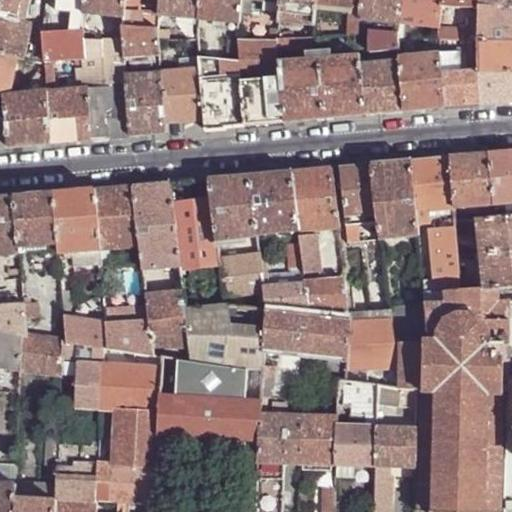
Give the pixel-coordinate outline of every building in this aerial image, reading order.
[(0,0),(0,18),(27,24),(29,0),(0,0)] [(67,0),(66,13),(84,15),(84,0),(67,0)] [(84,0),(84,15),(124,18),(124,13),(125,0),(84,0)] [(161,0),(160,16),(201,20),(202,0),(161,0)] [(202,0),(201,20),(241,24),(242,0),(202,0)] [(282,0),(283,2),(281,23),(316,26),(317,11),(318,0),(282,0)] [(350,14),(349,36),(360,35),(361,19),(362,0),(318,0),(317,11),(350,14)] [(362,0),(361,19),(373,21),(402,23),(403,0),(362,0)] [(403,0),(402,23),(439,26),(441,6),(441,0),(403,0)] [(441,0),(441,6),(478,9),(479,8),(480,8),(480,0),(441,0)] [(511,0),(480,0),(480,8),(511,9),(511,0)] [(511,9),(480,8),(479,8),(478,9),(479,40),(511,40),(511,9)] [(143,15),(124,13),(124,18),(123,28),(142,29),(143,15)] [(64,17),(44,18),(43,27),(43,34),(65,33),(64,17)] [(43,34),(43,27),(32,25),(27,24),(0,18),(0,55),(19,59),(25,60),(30,35),(43,37),(43,34)] [(270,27),(269,40),(280,40),(281,27),(270,27)] [(142,29),(123,28),(124,40),(125,63),(131,62),(131,57),(161,55),(160,40),(159,30),(142,29)] [(439,28),(438,40),(454,40),(454,28),(439,28)] [(454,28),(454,40),(464,40),(470,41),(470,29),(454,28)] [(329,29),(330,37),(346,36),(345,29),(329,29)] [(200,36),(201,47),(209,47),(208,31),(200,31),(200,36)] [(373,31),(373,52),(400,48),(401,33),(373,31)] [(65,33),(43,34),(43,37),(45,63),(53,63),(85,59),(84,41),(83,33),(83,32),(65,33)] [(102,33),(83,33),(84,41),(103,41),(102,33)] [(103,41),(116,40),(116,33),(102,33),(103,41)] [(315,38),(280,40),(281,53),(321,51),(320,40),(315,39),(315,38)] [(269,40),(240,40),(240,42),(240,52),(241,62),(245,127),(286,123),(282,62),(281,53),(280,40),(269,40)] [(454,40),(438,40),(439,53),(439,55),(451,55),(464,55),(464,40),(454,40)] [(479,74),(511,72),(511,40),(479,40),(479,73),(479,74)] [(103,41),(84,41),(85,59),(103,58),(103,41)] [(240,52),(240,42),(230,42),(231,52),(240,52)] [(202,61),(213,61),(213,48),(209,47),(201,47),(202,61)] [(439,53),(400,56),(400,60),(404,112),(423,110),(444,108),(439,55),(439,53)] [(11,97),(19,59),(0,55),(0,97),(7,98),(6,98),(11,97)] [(362,65),(361,55),(322,58),(326,119),(348,117),(365,115),(362,65)] [(439,55),(444,108),(460,107),(482,105),(479,74),(479,73),(453,74),(451,55),(439,55)] [(322,58),(282,62),(286,123),(301,121),(326,119),(322,58)] [(400,60),(362,65),(365,115),(383,114),(404,112),(400,60)] [(245,127),(241,62),(213,61),(202,61),(202,72),(205,120),(206,131),(228,128),(245,127)] [(53,63),(45,63),(46,75),(54,74),(53,63)] [(88,90),(86,69),(77,70),(78,91),(88,90)] [(169,124),(168,118),(188,116),(189,122),(205,120),(202,72),(162,74),(162,75),(166,124),(169,124)] [(511,72),(479,74),(482,105),(497,103),(511,102),(511,72)] [(162,75),(127,77),(127,86),(131,137),(147,136),(166,134),(166,124),(162,75)] [(47,83),(48,93),(56,92),(55,83),(47,83)] [(127,86),(88,90),(92,141),(109,140),(131,137),(127,86)] [(92,141),(88,90),(78,91),(56,92),(48,93),(51,145),(68,143),(92,141)] [(8,121),(10,148),(29,147),(51,145),(48,93),(11,97),(6,98),(7,98),(8,121)] [(0,149),(10,148),(8,121),(0,121),(0,149)] [(511,151),(509,152),(490,154),(495,204),(511,202),(511,151)] [(455,209),(495,204),(490,154),(461,156),(451,157),(455,209)] [(439,210),(455,209),(451,157),(422,160),(411,161),(416,212),(428,211),(439,210)] [(379,240),(417,236),(416,222),(416,212),(411,161),(381,164),(371,165),(376,213),(377,227),(379,240)] [(344,216),(376,213),(371,165),(362,166),(346,167),(340,168),(344,216)] [(296,232),(338,228),(331,168),(301,171),(291,172),(296,232)] [(257,236),(296,232),(291,172),(262,175),(250,176),(257,236)] [(217,241),(257,236),(250,176),(219,179),(210,180),(217,241)] [(264,347),(266,311),(265,311),(224,306),(223,298),(219,259),(217,241),(210,180),(180,183),(170,184),(180,266),(182,277),(182,286),(183,292),(190,349),(191,362),(262,371),(263,369),(264,347)] [(142,270),(180,266),(170,184),(144,186),(133,187),(139,251),(142,270)] [(134,251),(139,251),(133,187),(114,189),(94,190),(99,250),(133,247),(134,251)] [(59,253),(99,250),(94,190),(74,193),(54,194),(58,245),(59,253)] [(18,248),(58,245),(54,194),(30,197),(15,198),(18,248)] [(0,256),(18,255),(18,248),(15,198),(0,199),(0,256)] [(441,231),(457,229),(456,223),(455,209),(439,210),(441,231)] [(416,212),(416,222),(428,221),(428,211),(416,212)] [(511,286),(511,216),(497,218),(478,221),(485,288),(497,288),(511,286)] [(370,240),(379,240),(377,227),(368,228),(370,240)] [(431,293),(444,292),(462,291),(457,229),(441,231),(433,232),(437,281),(422,281),(423,294),(431,293)] [(301,274),(302,275),(319,273),(315,235),(297,237),(298,243),(299,261),(301,274)] [(286,262),(299,261),(298,243),(284,245),(286,262)] [(223,298),(263,294),(262,289),(258,255),(219,259),(223,298)] [(288,275),(301,274),(299,261),(286,262),(288,275)] [(175,286),(182,286),(182,277),(174,278),(175,286)] [(322,318),(347,321),(346,313),(344,288),(345,288),(344,279),(303,284),(305,311),(320,309),(322,318)] [(266,311),(306,316),(305,311),(303,284),(262,289),(263,294),(265,311),(266,311)] [(499,302),(497,288),(485,288),(462,291),(444,292),(445,304),(432,304),(424,305),(427,341),(394,344),(399,387),(415,389),(415,388),(419,389),(417,511),(498,511),(504,353),(508,353),(509,323),(510,302),(509,301),(499,302)] [(151,349),(190,349),(183,292),(145,296),(147,321),(151,349)] [(432,304),(431,293),(423,294),(424,305),(432,304)] [(22,305),(23,321),(38,319),(36,304),(22,305)] [(0,307),(0,333),(20,336),(25,337),(25,336),(23,321),(22,305),(0,307)] [(427,341),(424,305),(387,314),(391,344),(394,344),(427,341)] [(103,349),(108,349),(105,324),(70,319),(69,307),(63,307),(66,342),(66,343),(103,349)] [(393,369),(391,344),(387,314),(387,310),(346,313),(347,321),(349,321),(347,358),(346,371),(368,370),(393,369)] [(328,370),(346,372),(346,371),(347,358),(349,321),(347,321),(322,318),(306,316),(266,311),(264,347),(329,356),(328,370)] [(147,357),(151,357),(151,349),(147,321),(105,324),(108,349),(147,357)] [(0,367),(19,371),(20,336),(0,333),(0,367)] [(63,343),(66,343),(66,342),(25,336),(25,337),(20,336),(19,371),(62,376),(63,343)] [(102,365),(103,349),(66,343),(63,343),(62,376),(101,377),(102,365)] [(102,511),(103,501),(106,501),(155,504),(156,482),(158,446),(159,435),(160,395),(161,380),(162,359),(151,357),(147,357),(146,368),(102,365),(101,377),(100,410),(116,411),(123,412),(120,466),(114,465),(98,464),(95,511),(102,511)] [(261,401),(262,371),(191,362),(162,359),(161,380),(246,386),(245,400),(160,395),(159,435),(235,440),(259,442),(260,415),(261,401)] [(273,370),(263,369),(262,371),(261,401),(271,400),(273,370)] [(344,381),(369,384),(368,370),(346,371),(346,372),(345,376),(344,381)] [(376,404),(376,385),(369,384),(344,381),(343,381),(342,407),(350,407),(350,416),(360,416),(361,408),(375,407),(376,404)] [(399,387),(396,387),(376,385),(376,404),(396,406),(396,407),(415,408),(415,389),(399,387)] [(58,444),(60,402),(49,401),(45,479),(56,479),(58,444)] [(114,465),(120,466),(123,412),(116,411),(114,465)] [(283,464),(285,464),(297,465),(299,416),(287,416),(286,413),(271,413),(271,415),(260,415),(259,442),(257,479),(283,480),(283,464)] [(335,425),(336,417),(299,416),(297,465),(299,465),(323,465),(335,465),(335,425)] [(364,426),(335,425),(335,465),(353,466),(374,466),(375,426),(364,426)] [(414,427),(375,426),(374,466),(373,511),(389,511),(391,477),(388,476),(388,466),(414,467),(414,427)] [(255,511),(257,479),(259,442),(235,440),(231,511),(255,511)] [(58,444),(56,479),(56,486),(55,501),(54,511),(95,511),(98,464),(98,447),(58,444)] [(168,447),(158,446),(156,482),(167,482),(168,447)] [(335,477),(335,465),(323,465),(320,511),(334,511),(335,478),(335,477)] [(353,466),(335,465),(335,477),(335,478),(353,478),(353,466)] [(18,483),(14,483),(14,485),(13,511),(54,511),(55,501),(17,499),(18,483)] [(55,501),(56,486),(18,483),(17,499),(55,501)] [(0,484),(0,511),(13,511),(14,485),(0,484)]
